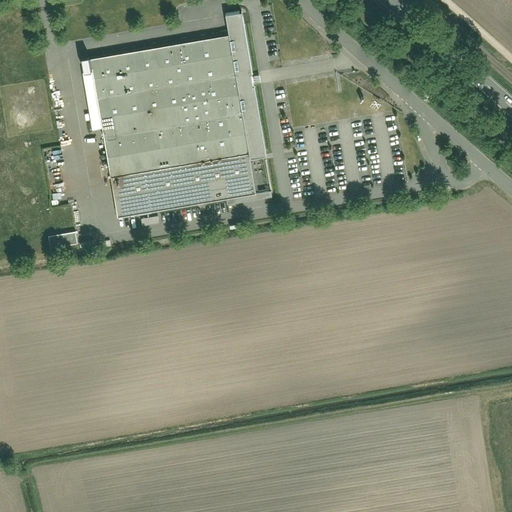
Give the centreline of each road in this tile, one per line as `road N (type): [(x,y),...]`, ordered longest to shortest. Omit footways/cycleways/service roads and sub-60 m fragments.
road 1 (residential): [(511,189),(295,0)]
road 2 (primary): [(386,0),(511,109)]
